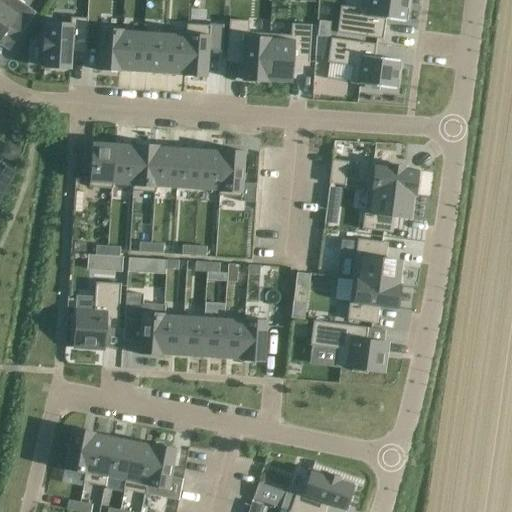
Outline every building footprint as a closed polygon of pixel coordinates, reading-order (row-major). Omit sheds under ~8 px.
[(0,0),(0,39),(9,27),(20,34),(32,18),(35,13),(16,0),(0,0)] [(340,6),(336,33),(360,36),(382,39),(385,20),(405,22),(407,0),(368,0),(367,10),(340,6)] [(43,37),(42,53),(44,53),(44,67),(70,69),(71,47),(85,48),(87,19),(70,18),(70,25),(46,23),(45,37),(43,37)] [(228,31),(227,57),(243,58),(242,80),(266,82),(269,34),(248,33),(249,21),(229,20),(228,31)] [(183,75),(183,76),(206,78),(208,52),(210,26),(186,24),(185,35),(183,75)] [(269,34),(266,82),(267,82),(267,81),(290,82),(291,61),(308,62),(311,25),(291,24),(290,35),(269,34)] [(99,28),(96,70),(120,72),(120,71),(123,31),(123,30),(99,28)] [(123,31),(120,71),(141,72),(144,32),(123,31)] [(144,32),(141,72),(162,74),(164,34),(144,32)] [(164,34),(162,74),(183,75),(185,35),(164,34)] [(330,38),(327,63),(352,66),(350,83),(364,85),(364,88),(378,90),(378,87),(395,90),(399,61),(374,57),(375,44),(330,38)] [(0,154),(0,155),(13,163),(21,150),(7,142),(0,154)] [(91,142),(88,187),(111,189),(114,144),(91,142)] [(114,144),(111,189),(112,189),(112,184),(132,185),(131,191),(132,191),(135,144),(134,145),(114,144)] [(135,144),(132,191),(154,193),(157,146),(135,144)] [(157,146),(154,193),(155,193),(155,187),(176,188),(178,148),(158,147),(158,146),(157,146)] [(178,148),(176,188),(197,190),(200,150),(178,148)] [(200,150),(197,190),(218,191),(218,196),(219,196),(222,150),(221,150),(221,151),(200,150)] [(222,150),(219,196),(240,197),(240,202),(255,203),(256,184),(242,183),(244,151),(233,151),(222,150)] [(331,160),(328,184),(344,186),(345,181),(347,162),(331,160)] [(370,165),(367,189),(414,195),(414,194),(417,171),(404,169),(404,167),(388,165),(388,167),(370,165)] [(0,201),(13,178),(3,172),(0,177),(0,201)] [(328,188),(327,200),(338,201),(339,190),(328,188)] [(365,197),(361,229),(387,233),(389,216),(410,219),(413,196),(414,195),(366,189),(365,197)] [(357,239),(352,280),(399,286),(399,284),(398,284),(401,262),(380,259),(382,242),(357,239)] [(139,242),(138,252),(150,253),(151,243),(139,242)] [(151,243),(150,253),(162,253),(163,247),(163,244),(160,244),(151,243)] [(182,245),(181,255),(193,256),(194,246),(182,245)] [(95,246),(95,255),(107,256),(108,246),(95,246)] [(108,246),(107,256),(119,257),(119,247),(108,246)] [(194,246),(193,256),(205,256),(206,247),(194,246)] [(107,256),(106,271),(118,272),(119,257),(107,256)] [(166,260),(165,270),(177,270),(178,261),(166,260)] [(195,262),(194,272),(206,272),(207,263),(195,262)] [(207,263),(206,272),(218,273),(219,263),(207,263)] [(248,265),(247,275),(259,276),(260,266),(248,265)] [(352,280),(346,320),(372,323),(374,307),(396,309),(399,286),(352,280)] [(72,317),(72,331),(74,331),(74,341),(73,348),(103,350),(104,328),(117,329),(120,284),(95,282),(93,310),(76,309),(75,317),(72,317)] [(125,293),(124,319),(140,320),(137,354),(160,356),(163,315),(163,310),(163,305),(143,304),(142,304),(143,294),(125,293)] [(163,315),(160,356),(161,356),(161,355),(181,356),(183,316),(164,315),(164,310),(164,305),(163,305),(163,310),(163,315)] [(183,316),(181,356),(201,357),(203,317),(183,316)] [(203,317),(201,357),(221,359),(224,319),(203,317)] [(224,319),(221,359),(240,360),(240,361),(241,361),(244,319),(243,319),(243,320),(241,320),(224,319)] [(244,319),(241,361),(264,363),(267,320),(244,319)] [(313,321),(309,345),(337,349),(335,366),(352,369),(352,371),(366,373),(366,370),(370,371),(383,373),(387,343),(365,341),(367,328),(313,321)] [(330,432),(342,435),(347,413),(334,410),(330,432)] [(363,438),(364,413),(349,412),(348,438),(363,438)] [(70,435),(63,470),(84,474),(85,474),(94,432),(71,428),(70,435)] [(84,474),(83,482),(105,486),(106,482),(106,477),(113,438),(96,434),(94,434),(94,433),(94,432),(85,474),(84,474)] [(113,438),(106,477),(123,480),(124,481),(126,481),(133,442),(113,438)] [(124,481),(123,490),(145,494),(146,490),(145,489),(154,444),(153,444),(152,445),(133,442),(126,481),(124,481)] [(146,490),(145,494),(178,501),(182,479),(170,477),(172,467),(176,449),(162,446),(154,444),(145,489),(146,490)] [(288,510),(288,511),(290,511),(319,511),(323,503),(344,510),(352,485),(345,483),(339,481),(340,479),(324,474),(324,476),(311,471),(303,493),(296,491),(289,511),(288,510)] [(68,501),(66,510),(77,511),(80,503),(68,501)] [(80,503),(77,511),(89,511),(91,505),(80,503)]
